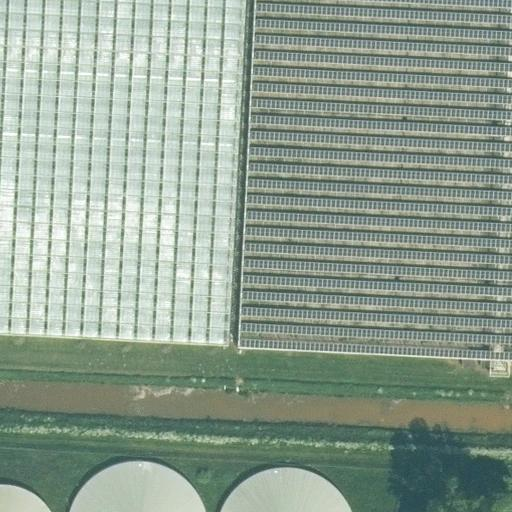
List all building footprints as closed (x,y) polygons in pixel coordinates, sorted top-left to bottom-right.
[(0,0),(0,330),(226,342),(240,54),(243,0),(0,0)] [(511,0),(253,0),(236,343),(511,356),(511,0)] [(473,368),(474,357),(461,356),(460,367),(473,368)] [(492,369),(493,358),(480,357),(479,368),(492,369)] [(204,511),(205,511),(203,506),(200,500),(197,494),(194,489),(190,484),(186,480),(182,476),(177,472),(171,468),(166,466),(160,463),(154,461),(148,460),(142,459),(136,459),(130,459),(124,460),(118,461),(112,463),(106,466),(100,468),(95,472),(90,476),(86,480),(82,484),(78,489),(74,494),(72,500),(69,506),(67,511),(204,511)] [(352,511),(350,507),(347,501),(344,496),(340,491),(336,487),(331,482),(326,479),(321,475),(316,472),(310,470),(304,468),(298,467),(292,466),(285,466),(279,466),(273,467),(267,468),(261,470),(255,472),(250,475),(244,479),(239,482),(235,487),(231,491),(227,496),(224,501),(221,507),(218,511),(352,511)] [(0,511),(51,511),(50,511),(48,506),(45,503),(41,499),(38,496),(34,493),(30,490),(25,488),(21,486),(16,484),(11,483),(7,483),(2,482),(0,482),(0,511)]
